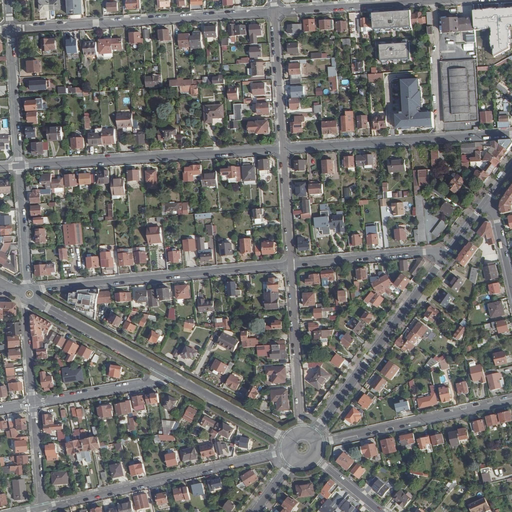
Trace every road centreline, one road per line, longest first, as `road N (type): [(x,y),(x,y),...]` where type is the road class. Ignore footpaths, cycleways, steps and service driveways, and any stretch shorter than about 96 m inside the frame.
road 1 (residential): [(274,11),(10,29)]
road 2 (residential): [(19,165),(283,148)]
road 3 (residential): [(290,265),(35,289)]
road 4 (tertiary): [(286,451),(41,506)]
road 5 (residential): [(283,148),(511,134)]
road 6 (tertiary): [(446,254),(312,434)]
road 7 (residential): [(511,399),(318,443)]
road 8 (residential): [(453,0),(274,11)]
road 9 (residential): [(290,265),(302,431)]
road 10 (residential): [(446,254),(290,265)]
road 11 (residential): [(34,300),(164,371)]
road 12 (residential): [(164,371),(288,439)]
road 13 (residential): [(32,403),(158,380),(164,371)]
road 14 (residential): [(274,11),(283,148)]
road 15 (residential): [(19,165),(10,29)]
road 16 (residential): [(27,286),(19,165)]
